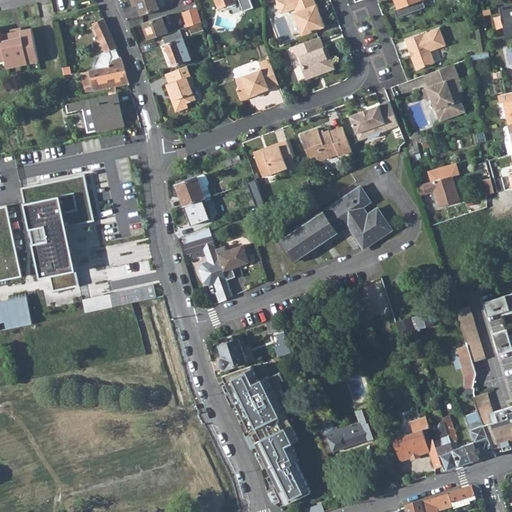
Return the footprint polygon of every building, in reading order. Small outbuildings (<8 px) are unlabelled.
[(138,5),(142,15),(159,9),(156,0),(131,0),(133,6),(138,5)] [(214,0),(218,9),(236,2),(235,0),(238,0),(243,12),(253,8),(250,0),(214,0)] [(295,8),(297,11),(299,11),(307,33),(325,26),(317,4),(316,4),(314,0),(276,0),(278,4),(285,1),(286,4),(293,1),(295,8)] [(394,10),(397,17),(425,7),(422,0),(393,0),(397,9),(394,10)] [(285,1),(278,4),(281,13),(295,8),(293,1),(286,4),(285,1)] [(511,4),(500,7),(506,37),(511,35),(511,4)] [(189,26),(202,22),(197,7),(183,12),(187,27),(189,26)] [(143,23),(148,40),(163,35),(169,33),(166,26),(170,24),(167,15),(143,23)] [(82,73),(85,87),(93,85),(94,90),(128,83),(120,57),(119,58),(114,47),(116,47),(104,20),(93,24),(106,52),(102,53),(96,65),(97,69),(82,73)] [(204,30),(202,22),(189,26),(192,34),(204,30)] [(180,29),(183,37),(192,34),(189,26),(187,27),(180,29)] [(0,62),(6,61),(8,68),(39,62),(32,28),(21,30),(11,32),(1,34),(0,31),(0,62)] [(424,33),(405,40),(410,51),(411,51),(413,55),(412,57),(417,70),(435,63),(431,51),(446,45),(440,28),(424,33)] [(163,35),(173,65),(191,59),(183,37),(180,29),(172,32),(169,33),(163,35)] [(323,48),(319,37),(294,46),(296,51),(299,58),(300,57),(303,65),(302,67),(306,78),(334,68),(326,47),(323,48)] [(491,57),(492,62),(511,59),(511,50),(490,53),(491,57)] [(238,90),(241,100),(250,97),(251,94),(257,92),(257,94),(270,89),(269,88),(279,84),(270,59),(259,62),(262,69),(236,78),(239,86),(238,90)] [(492,62),(493,68),(511,65),(511,59),(492,62)] [(424,88),(429,100),(432,99),(440,120),(465,111),(458,93),(462,91),(459,82),(460,81),(454,64),(436,70),(441,82),(429,87),(424,88)] [(166,74),(169,83),(166,84),(170,94),(173,93),(175,99),(172,100),(176,111),(188,107),(187,103),(196,99),(192,88),(193,86),(195,85),(187,66),(166,74)] [(424,75),(429,87),(441,82),(436,70),(424,75)] [(503,102),(508,125),(511,123),(511,91),(501,94),(503,102)] [(66,105),(68,113),(83,110),(88,132),(124,125),(118,94),(66,105)] [(350,116),(359,140),(367,137),(370,138),(379,135),(381,132),(399,125),(390,101),(350,116)] [(301,134),(309,157),(316,155),(317,158),(322,159),(338,154),(339,155),(352,151),(343,127),(330,131),(330,130),(325,132),(320,134),(320,132),(318,128),(301,134)] [(129,132),(115,135),(117,147),(132,144),(129,132)] [(420,136),(422,143),(428,141),(432,140),(430,133),(420,136)] [(405,149),(407,155),(419,151),(415,137),(410,139),(412,146),(405,149)] [(254,152),(263,177),(288,167),(287,163),(294,160),(287,140),(278,143),(279,146),(265,151),(264,148),(254,152)] [(278,143),(264,148),(265,151),(279,146),(278,143)] [(231,158),(233,164),(241,161),(239,155),(231,158)] [(205,167),(208,174),(233,164),(231,158),(205,167)] [(146,162),(130,163),(132,187),(147,187),(146,162)] [(482,171),(484,179),(491,178),(489,170),(482,171)] [(493,177),(496,187),(511,183),(511,172),(499,176),(493,177)] [(47,240),(32,242),(40,278),(50,276),(53,291),(79,285),(67,226),(95,220),(85,174),(21,187),(24,201),(30,229),(44,226),(47,240)] [(176,185),(184,206),(192,203),(212,196),(208,186),(210,183),(207,175),(204,174),(176,185)] [(417,186),(420,195),(434,191),(439,207),(453,203),(452,200),(459,198),(452,176),(417,186)] [(482,180),(486,194),(495,192),(491,178),(484,179),(482,180)] [(281,240),(295,261),(318,246),(315,242),(346,221),(349,226),(364,248),(392,230),(378,208),(368,214),(363,207),(371,201),(361,186),(281,240)] [(212,196),(192,203),(184,206),(176,209),(184,230),(195,226),(194,224),(203,221),(200,212),(212,207),(211,205),(236,197),(233,188),(212,196)] [(0,206),(0,280),(22,276),(7,205),(0,206)] [(315,242),(318,246),(349,226),(346,221),(315,242)] [(215,245),(209,227),(182,237),(187,254),(192,253),(193,258),(206,254),(208,263),(202,265),(199,270),(201,276),(208,278),(210,284),(215,282),(218,291),(216,292),(220,302),(233,296),(229,285),(227,279),(217,248),(215,245)] [(153,235),(138,238),(139,244),(155,241),(153,235)] [(228,242),(229,247),(242,244),(241,239),(228,242)] [(217,248),(227,279),(235,277),(232,268),(249,262),(243,244),(227,250),(226,246),(217,248)] [(201,276),(204,282),(210,284),(208,278),(201,276)] [(153,285),(82,300),(85,312),(156,298),(153,285)] [(511,293),(484,302),(488,316),(502,312),(503,315),(511,312),(511,293)] [(24,297),(0,301),(0,328),(29,323),(24,297)] [(362,316),(369,304),(362,299),(354,311),(362,316)] [(362,316),(369,321),(377,309),(369,304),(362,316)] [(156,367),(148,369),(131,305),(94,314),(103,346),(113,343),(125,388),(137,385),(138,389),(160,383),(156,367)] [(468,307),(460,309),(476,361),(484,359),(468,307)] [(411,318),(421,349),(425,347),(419,329),(434,324),(430,312),(411,318)] [(415,331),(410,317),(403,319),(403,320),(397,322),(402,336),(415,331)] [(507,329),(493,333),(495,339),(509,335),(507,329)] [(219,345),(227,368),(247,361),(239,339),(234,340),(232,333),(227,335),(229,342),(219,345)] [(511,334),(509,335),(495,339),(499,354),(511,349),(511,334)] [(276,346),(280,356),(292,352),(289,342),(276,346)] [(451,350),(457,369),(462,367),(465,377),(465,387),(457,389),(459,396),(474,393),(474,391),(476,373),(468,345),(451,350)] [(259,380),(252,365),(223,375),(250,430),(255,428),(261,440),(256,442),(280,491),(285,489),(291,501),(312,491),(297,461),(292,451),(296,449),(292,442),(299,439),(283,405),(287,402),(281,390),(288,386),(281,371),(269,377),(268,375),(259,380)] [(303,382),(306,392),(313,390),(307,380),(303,382)] [(306,392),(327,453),(369,438),(369,440),(381,436),(370,406),(356,411),(360,422),(338,429),(337,427),(334,428),(330,418),(323,420),(313,390),(306,392)] [(503,442),(506,450),(511,447),(511,422),(508,407),(494,411),(488,393),(475,397),(477,406),(479,411),(480,416),(492,445),(503,442)] [(0,507),(178,463),(184,446),(180,431),(60,461),(46,408),(42,407),(26,411),(41,472),(11,480),(8,469),(2,466),(0,457),(0,507)] [(459,447),(454,449),(460,465),(495,453),(492,445),(480,416),(479,411),(472,413),(475,422),(470,424),(472,429),(471,430),(476,441),(459,447)] [(445,422),(448,433),(449,435),(451,441),(456,439),(458,438),(450,415),(443,417),(445,422)] [(442,465),(441,463),(434,440),(433,438),(427,440),(423,429),(430,427),(426,416),(411,421),(414,433),(393,439),(400,460),(411,456),(420,453),(430,450),(436,467),(442,465)] [(438,424),(441,436),(448,433),(445,422),(438,424)] [(449,435),(434,440),(441,463),(444,462),(448,470),(460,465),(454,449),(451,441),(449,435)] [(503,442),(492,445),(495,453),(506,450),(503,442)] [(300,459),(296,449),(292,451),(297,461),(300,459)] [(422,503),(423,511),(438,511),(453,507),(454,509),(470,504),(470,502),(477,500),(475,494),(482,492),(481,490),(475,486),(422,503)] [(423,511),(422,503),(406,508),(407,511),(423,511)]
